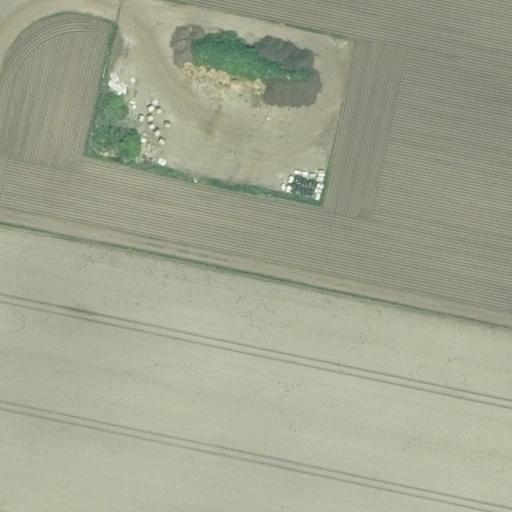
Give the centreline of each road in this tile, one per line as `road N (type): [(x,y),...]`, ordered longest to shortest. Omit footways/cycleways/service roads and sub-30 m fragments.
road 1 (track): [(0,217),(511,321)]
road 2 (track): [(60,0),(208,35)]
